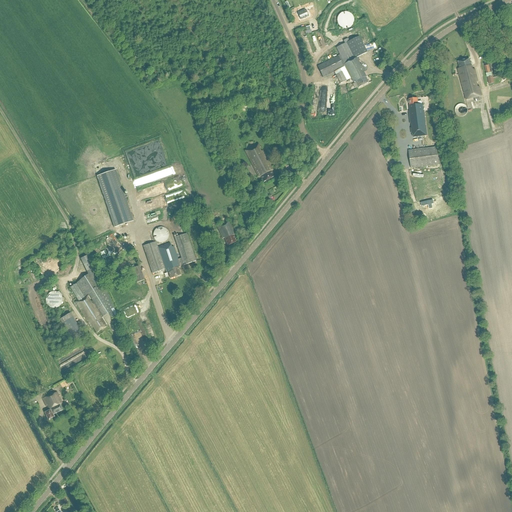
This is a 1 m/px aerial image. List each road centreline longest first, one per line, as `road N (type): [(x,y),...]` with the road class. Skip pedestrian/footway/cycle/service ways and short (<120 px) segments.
road 1 (tertiary): [(31,511),(328,156)]
road 2 (tertiary): [(328,156),(427,45),(508,0)]
road 3 (unclassified): [(328,156),(303,135),(302,69),(273,0)]
